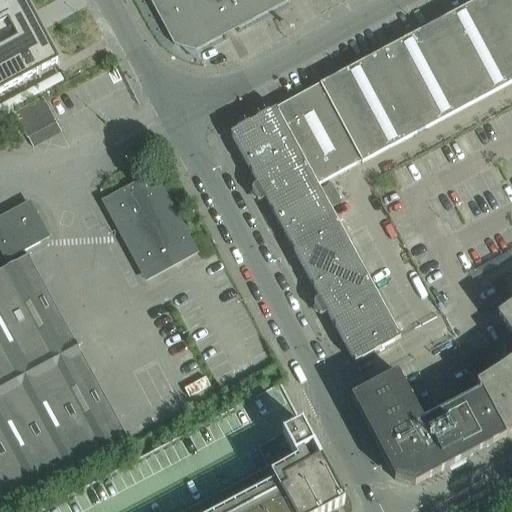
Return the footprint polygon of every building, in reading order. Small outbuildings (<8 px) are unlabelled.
[(23,0),(0,0),(0,93),(57,63),(43,36),(29,10),(23,0)] [(288,2),(286,0),(149,0),(174,44),(195,51),(288,2)] [(511,84),(511,55),(482,0),(480,0),(427,29),(469,108),(511,84)] [(511,0),(482,0),(511,55),(511,0)] [(469,108),(427,29),(372,58),(414,137),(469,108)] [(414,137),(372,58),(317,88),(360,164),(363,163),(364,164),(414,137)] [(360,164),(317,88),(278,109),(319,186),(360,164)] [(27,138),(56,122),(43,98),(14,114),(27,138)] [(339,224),(319,186),(278,109),(230,134),(257,184),(252,187),(251,191),(257,201),(260,202),(265,199),(292,249),(339,224)] [(194,254),(152,176),(105,202),(147,280),(194,254)] [(25,252),(50,238),(30,201),(0,217),(0,510),(128,441),(25,252)] [(399,339),(339,224),(292,249),(318,298),(313,301),(312,305),(318,314),(322,315),(327,313),(353,363),(399,339)] [(511,303),(511,305),(511,306),(498,316),(511,334),(511,361),(511,362),(511,303)] [(511,362),(503,368),(476,385),(480,391),(480,392),(481,391),(505,437),(511,433),(511,362)] [(413,487),(505,437),(481,391),(480,392),(422,422),(397,373),(350,398),(395,481),(413,487)] [(331,511),(344,505),(280,385),(41,511),(331,511)]
